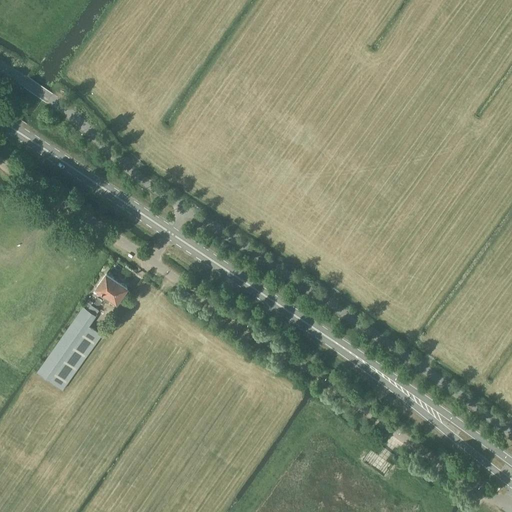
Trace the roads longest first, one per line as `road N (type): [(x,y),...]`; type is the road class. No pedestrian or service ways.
road 1 (unclassified): [(150,262),(506,508)]
road 2 (unclassified): [(186,209),(511,434)]
road 3 (unclassified): [(0,65),(186,209)]
road 4 (secondary): [(348,351),(170,233)]
road 5 (secondary): [(348,351),(511,485)]
road 6 (secondary): [(170,233),(0,116)]
road 7 (secondary): [(511,463),(348,351)]
road 8 (unclassified): [(0,159),(150,262)]
